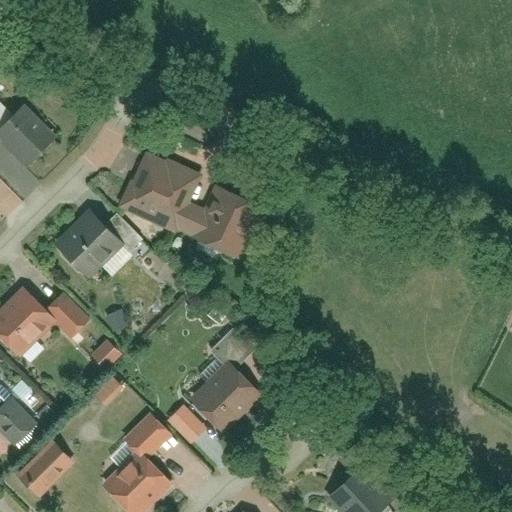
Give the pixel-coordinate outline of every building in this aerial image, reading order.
[(13,98),(0,110),(0,145),(13,159),(43,131),(13,98)] [(193,164),(134,143),(111,206),(168,227),(169,222),(189,229),(186,237),(235,255),(256,199),(202,179),(195,197),(182,193),(193,164)] [(82,200),(43,236),(75,271),(114,236),(82,200)] [(46,314),(14,279),(0,291),(0,347),(4,352),(46,314)] [(53,287),(36,302),(63,332),(80,316),(53,287)] [(212,358),(178,393),(212,426),(253,383),(228,359),(244,343),(220,320),(197,344),(212,358)] [(117,366),(130,349),(114,337),(101,354),(117,366)] [(103,394),(111,403),(131,386),(123,377),(103,394)] [(0,428),(8,437),(28,418),(0,387),(0,428)] [(89,474),(123,510),(165,472),(142,447),(160,430),(140,408),(110,435),(120,445),(89,474)] [(45,498),(85,459),(62,436),(23,475),(45,498)] [(354,453),(318,490),(341,511),(363,511),(388,487),(354,453)]
